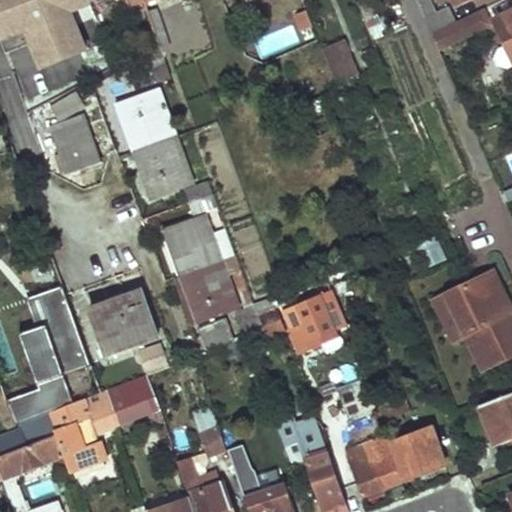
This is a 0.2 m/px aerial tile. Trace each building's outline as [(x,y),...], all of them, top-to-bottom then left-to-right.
[(92,3),(90,0),(0,0),(0,30),(33,16),(35,21),(48,16),(57,35),(77,26),(71,13),(92,3)] [(141,1),(141,0),(112,0),(117,11),(141,1)] [(414,0),(430,35),(455,24),(448,11),(437,15),(429,0),(414,0)] [(154,8),(146,11),(154,33),(162,30),(154,8)] [(437,50),(490,27),(484,13),(455,24),(430,35),(437,50)] [(511,68),(511,15),(494,24),(505,51),(499,54),(494,61),(497,69),(506,70),(511,68)] [(261,56),(314,38),(307,17),(254,36),(261,56)] [(321,50),(335,85),(357,75),(343,40),(321,50)] [(157,48),(143,54),(147,64),(161,59),(157,48)] [(151,198),(193,182),(158,89),(116,105),(151,198)] [(74,95),(53,108),(61,120),(82,107),(74,95)] [(83,117),(49,129),(66,175),(100,163),(83,117)] [(215,205),(207,181),(193,187),(202,211),(215,205)] [(163,229),(197,321),(239,306),(205,214),(163,229)] [(417,245),(427,268),(445,260),(435,237),(417,245)] [(511,315),(491,272),(433,301),(452,340),(463,335),(480,370),(511,353),(511,315)] [(139,287),(92,304),(111,356),(157,339),(139,287)] [(72,404),(62,376),(90,366),(63,288),(27,301),(39,333),(21,339),(37,385),(39,392),(7,403),(15,425),(47,413),(72,404)] [(260,328),(252,306),(236,312),(244,334),(260,328)] [(278,307),(257,315),(265,335),(285,326),(278,307)] [(304,319),(313,342),(333,333),(323,311),(304,319)] [(225,326),(202,334),(208,351),(231,342),(225,326)] [(104,392),(116,426),(161,411),(148,374),(104,392)] [(374,399),(379,416),(408,408),(403,391),(374,399)] [(54,435),(63,458),(69,472),(106,458),(98,433),(116,426),(104,392),(46,414),(54,435)] [(511,392),(478,406),(494,444),(496,443),(499,449),(511,443),(511,392)] [(309,399),(274,412),(289,455),(303,450),(325,508),(329,507),(330,511),(339,511),(350,508),(326,445),(322,433),(309,399)] [(0,405),(0,416),(7,434),(14,431),(4,404),(0,405)] [(0,436),(0,456),(54,435),(46,414),(21,424),(23,428),(14,431),(7,434),(0,436)] [(284,445),(274,421),(260,427),(270,451),(284,445)] [(199,434),(208,457),(226,450),(217,427),(199,434)] [(432,428),(388,442),(401,480),(445,465),(432,428)] [(322,433),(326,445),(332,443),(330,439),(333,438),(330,430),(322,433)] [(27,511),(17,485),(13,487),(9,478),(63,458),(54,435),(0,456),(0,474),(9,499),(13,511),(27,511)] [(386,435),(345,449),(361,494),(401,480),(388,442),(386,435)] [(245,443),(226,450),(247,511),(295,511),(285,484),(257,494),(253,484),(256,483),(251,470),(254,468),(245,443)] [(191,470),(182,473),(192,503),(195,511),(231,511),(221,480),(197,488),(191,470)] [(0,501),(9,499),(0,474),(0,501)] [(147,511),(143,501),(124,508),(125,511),(147,511)] [(63,511),(59,502),(32,511),(63,511)] [(195,511),(192,503),(165,511),(195,511)]
